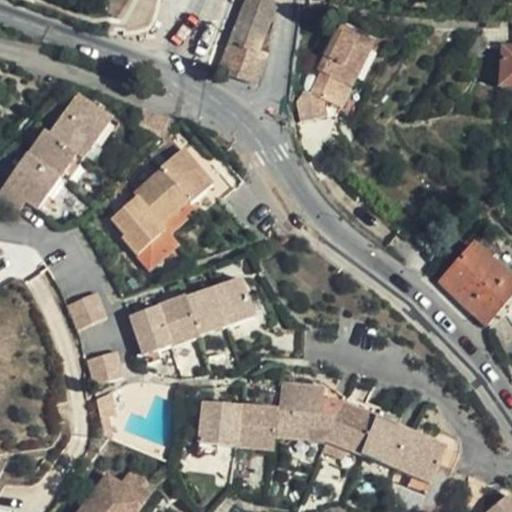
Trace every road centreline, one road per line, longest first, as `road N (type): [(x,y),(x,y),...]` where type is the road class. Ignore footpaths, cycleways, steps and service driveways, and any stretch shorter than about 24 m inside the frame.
road 1 (secondary): [(234,113),(323,237),(452,337),(511,414)]
road 2 (residential): [(234,113),(200,112),(0,49)]
road 3 (secondary): [(0,12),(171,74)]
